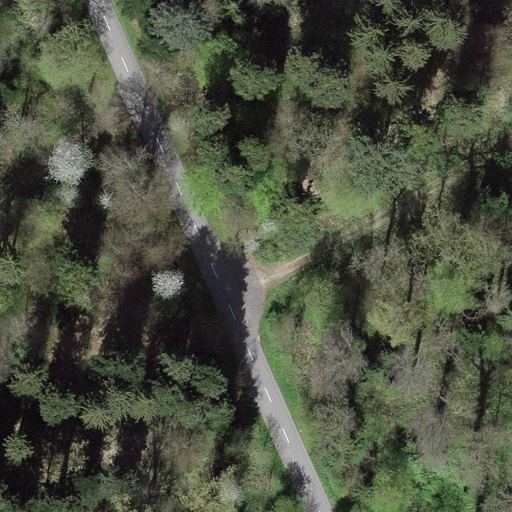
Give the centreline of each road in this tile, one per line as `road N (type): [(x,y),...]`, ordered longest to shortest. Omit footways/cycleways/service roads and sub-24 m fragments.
road 1 (tertiary): [(96,0),(320,511)]
road 2 (track): [(227,308),(511,136)]
road 3 (track): [(132,85),(0,206)]
